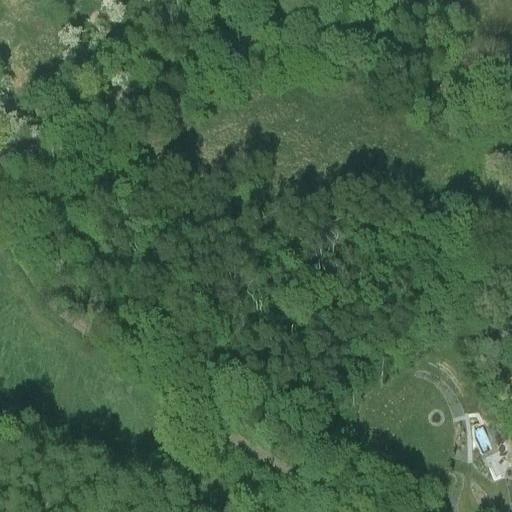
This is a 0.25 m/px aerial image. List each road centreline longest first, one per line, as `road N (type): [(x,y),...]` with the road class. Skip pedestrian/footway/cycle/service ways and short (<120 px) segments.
road 1 (track): [(356,511),(161,387),(39,285),(0,222)]
road 2 (track): [(291,0),(244,35),(0,163)]
